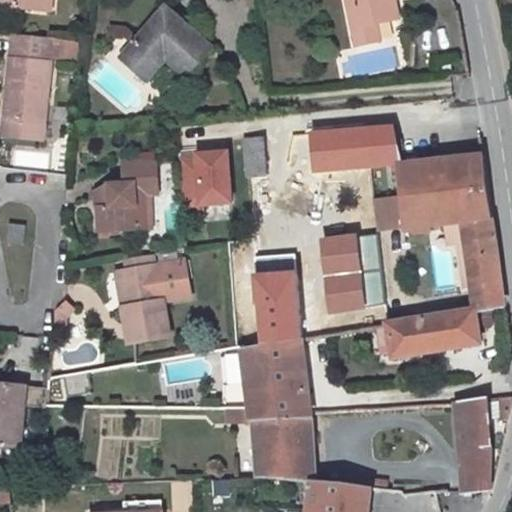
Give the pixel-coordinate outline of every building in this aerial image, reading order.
[(4,0),(4,7),(44,11),(44,0),(4,0)] [(44,0),(44,11),(52,12),(52,0),(44,0)] [(398,24),(392,0),(345,0),(349,16),(356,14),(360,32),(398,24)] [(212,51),(165,11),(121,61),(147,83),(166,62),(187,79),(212,51)] [(349,16),(353,33),(360,32),(356,14),(349,16)] [(110,25),(105,36),(118,43),(124,32),(110,25)] [(42,121),(49,39),(15,35),(6,117),(5,133),(40,137),(42,121)] [(147,83),(167,101),(187,79),(166,62),(147,83)] [(394,131),(313,142),(314,154),(317,179),(398,169),(394,131)] [(268,174),(265,138),(247,140),(250,176),(268,174)] [(313,142),(293,144),(295,157),(314,154),(313,142)] [(176,152),(179,209),(227,207),(224,149),(176,152)] [(398,169),(406,234),(460,227),(472,293),(494,290),(500,286),(498,265),(483,157),(398,169)] [(155,195),(152,161),(121,163),(122,180),(102,182),(103,205),(97,206),(98,229),(140,226),(137,196),(155,195)] [(27,231),(10,229),(7,250),(25,252),(27,231)] [(126,267),(148,264),(146,252),(124,255),(126,267)] [(126,267),(122,268),(128,303),(122,304),(127,340),(168,334),(163,299),(190,295),(185,259),(157,263),(148,264),(126,267)] [(116,269),(122,304),(128,303),(122,268),(116,269)] [(261,307),(264,348),(302,342),(296,277),(271,277),(270,269),(258,269),(258,307),(261,307)] [(472,293),(476,315),(491,313),(503,311),(500,286),(494,290),(472,293)] [(476,315),(390,328),(393,347),(394,359),(440,352),(479,347),(475,322),(492,320),(491,313),(476,315)] [(390,328),(379,330),(382,348),(393,347),(390,328)] [(247,368),(249,409),(249,420),(252,420),(309,415),(302,342),(264,348),(246,351),(232,353),(233,370),(247,368)] [(49,388),(0,382),(0,443),(8,444),(24,446),(28,406),(48,407),(49,388)] [(460,415),(459,445),(462,494),(489,491),(487,401),(460,405),(460,415)] [(451,406),(451,415),(460,415),(460,405),(451,406)] [(293,463),(312,463),(309,415),(252,420),(260,484),(294,487),(293,463)] [(313,489),(312,463),(293,463),(294,487),(313,489)] [(367,511),(371,490),(313,489),(310,511),(367,511)] [(1,491),(2,500),(11,500),(11,490),(1,491)] [(431,511),(428,492),(398,497),(400,511),(431,511)]
